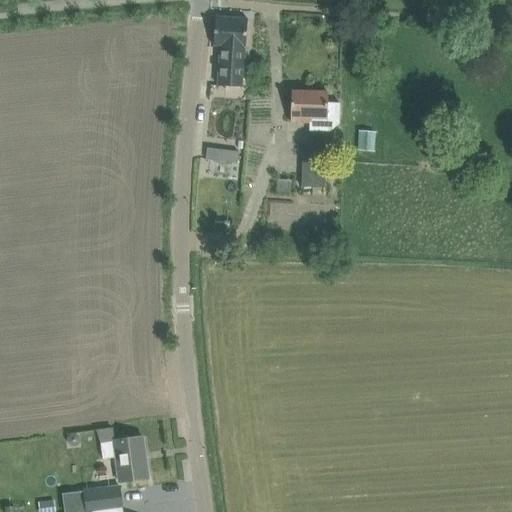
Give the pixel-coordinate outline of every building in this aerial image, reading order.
[(216,17),(214,46),(221,46),(218,86),(243,87),(246,47),(248,19),(216,17)] [(310,122),(309,131),(330,131),(339,122),(340,103),(328,103),(328,92),(292,91),(291,122),(310,122)] [(360,131),(358,149),(374,150),(375,132),(360,131)] [(302,187),(325,187),(326,143),(303,143),(302,187)] [(101,443),(103,459),(116,457),(119,482),(148,478),(143,437),(101,443)] [(120,486),(107,488),(84,491),(87,511),(88,511),(92,511),(122,507),(123,507),(120,486)] [(41,511),(54,510),(53,501),(40,502),(41,511)]
